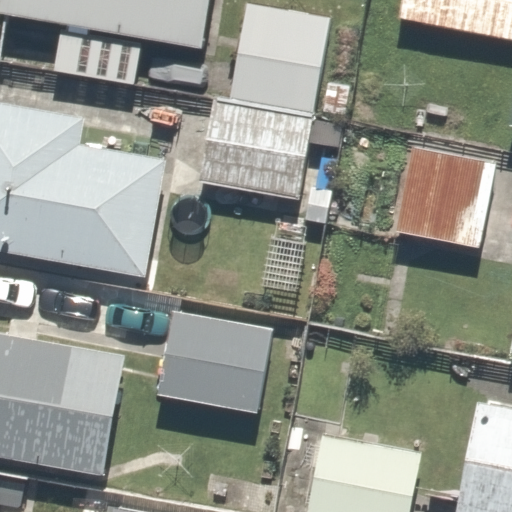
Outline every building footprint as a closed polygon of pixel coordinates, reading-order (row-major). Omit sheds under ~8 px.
[(207,47),(215,0),(3,0),(2,11),(207,47)] [(327,4),(299,0),(250,0),(238,98),(215,95),(203,188),(294,200),(300,149),(330,153),(335,115),(313,113),(327,4)] [(511,0),(406,0),(403,18),(511,34),(511,0)] [(90,115),(0,99),(0,247),(150,274),(171,156),(85,140),(90,115)] [(500,153),(415,138),(398,233),(483,248),(500,153)] [(268,326),(172,308),(155,399),(252,416),(268,326)] [(0,452),(108,472),(131,349),(0,325),(0,452)] [(511,511),(511,401),(483,396),(460,511),(511,511)] [(413,511),(427,444),(322,423),(306,503),(349,511),(413,511)]
